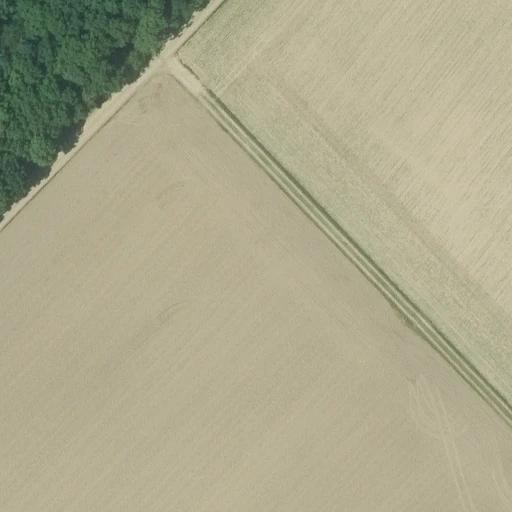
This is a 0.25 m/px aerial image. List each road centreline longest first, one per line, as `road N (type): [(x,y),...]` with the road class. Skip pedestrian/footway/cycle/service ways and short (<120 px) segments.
road 1 (track): [(160,54),(511,421)]
road 2 (track): [(0,221),(218,0)]
